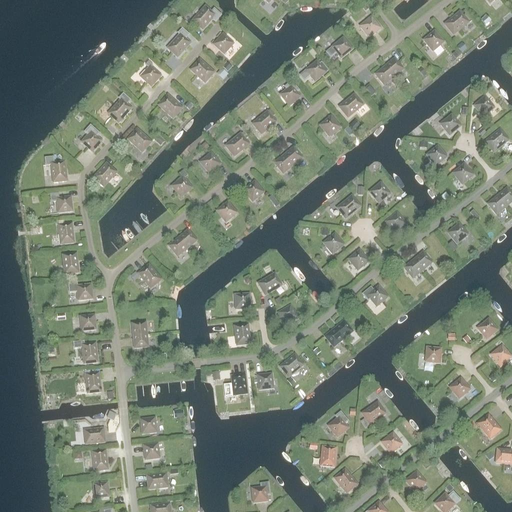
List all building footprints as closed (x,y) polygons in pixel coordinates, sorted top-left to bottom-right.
[(212,13),(205,7),(192,22),(202,31),(213,20),(216,23),(221,17),(214,11),(212,13)] [(444,25),(453,36),(468,24),(459,13),(444,25)] [(485,25),(490,21),(486,16),(481,20),(485,25)] [(371,18),(360,27),(369,39),(380,29),(371,18)] [(180,35),(167,49),(177,59),(190,44),(185,40),(189,36),(182,30),(178,34),(180,35)] [(444,43),(434,32),(423,41),(432,52),(444,43)] [(223,35),(213,46),(224,56),(234,45),(223,35)] [(343,39),(332,48),(325,53),(326,54),(330,59),(330,60),(337,55),(341,60),(352,50),(343,39)] [(462,44),(457,48),(462,53),(466,50),(462,44)] [(456,60),(461,56),(457,51),(452,55),(456,60)] [(394,60),(385,68),(393,78),(403,70),(394,60)] [(200,61),(190,71),(205,84),(214,74),(200,61)] [(148,69),(140,78),(151,88),(161,77),(151,68),(153,66),(149,62),(145,66),(148,69)] [(304,83),(310,78),(314,83),(326,74),(328,71),(321,63),(319,65),(317,62),(299,77),(304,83)] [(226,63),(222,67),(228,72),(231,68),(226,63)] [(418,71),(423,78),(428,74),(423,67),(418,71)] [(384,86),(393,78),(385,68),(375,76),(384,86)] [(217,75),(223,81),(228,75),(221,70),(217,75)] [(300,98),(296,93),(298,91),(291,83),(285,88),(287,90),(280,96),(289,107),(300,98)] [(369,87),(365,91),(370,97),(375,94),(369,87)] [(130,101),(123,95),(119,99),(121,100),(108,115),(118,124),(131,110),(126,105),(130,101)] [(168,96),(158,107),(173,120),(182,109),(168,96)] [(339,108),(348,119),(363,106),(354,96),(339,108)] [(485,98),(474,107),(483,118),(494,109),(485,98)] [(252,125),(261,136),(276,123),(272,118),(275,115),(271,110),(267,113),(252,125)] [(451,116),(440,125),(449,136),(460,127),(451,116)] [(340,129),(331,117),(320,127),(329,138),(340,129)] [(353,131),(358,127),(354,122),(349,126),(353,131)] [(90,127),(85,133),(88,136),(81,143),(92,153),(102,142),(97,138),(99,135),(90,127)] [(349,137),(353,134),(348,127),(344,131),(349,137)] [(481,138),(486,133),(482,129),(477,133),(481,138)] [(137,130),(128,141),(142,154),(151,143),(137,130)] [(485,143),(493,154),(508,142),(500,131),(485,143)] [(225,147),(234,158),(249,146),(245,140),(248,138),(244,133),(241,135),(240,135),(225,147)] [(154,142),(160,147),(165,142),(158,137),(154,142)] [(200,148),(205,153),(209,149),(205,143),(200,148)] [(447,158),(437,147),(426,157),(435,168),(447,158)] [(284,156),(293,167),(302,159),(293,148),(284,156)] [(211,154),(200,163),(209,175),(220,165),(211,154)] [(283,175),(293,167),(284,156),(274,164),(283,175)] [(45,167),(51,166),(53,184),(67,182),(65,163),(54,164),(53,158),(44,159),(45,167)] [(93,179),(104,188),(117,174),(106,164),(93,179)] [(473,176),(464,165),(453,174),(462,186),(473,176)] [(183,178),(171,187),(181,199),(192,190),(184,179),(188,176),(184,170),(179,174),(183,178)] [(263,194),(254,183),(243,192),(252,203),(263,194)] [(380,184),(369,193),(378,204),(390,195),(380,184)] [(497,197),(506,208),(511,202),(511,196),(507,189),(497,197)] [(72,212),(71,198),(59,199),(58,194),(49,195),(50,203),(57,203),(58,214),(72,212)] [(337,209),(345,220),(360,208),(351,197),(337,209)] [(496,216),(506,208),(497,197),(487,205),(496,216)] [(448,208),(453,203),(449,198),(444,203),(448,208)] [(375,208),(378,212),(386,206),(383,202),(375,208)] [(237,214),(227,203),(216,212),(226,224),(237,214)] [(473,211),(470,214),(476,222),(479,219),(473,211)] [(397,214),(385,223),(395,234),(406,225),(397,214)] [(416,222),(420,226),(426,221),(422,216),(416,222)] [(58,226),(60,246),(74,244),(72,225),(65,225),(64,221),(58,222),(58,226)] [(459,225),(447,234),(457,245),(468,236),(459,225)] [(188,231),(178,239),(187,250),(197,242),(188,231)] [(323,244),(332,255),(343,246),(334,235),(323,244)] [(177,258),(187,250),(178,239),(168,247),(177,258)] [(454,243),(450,246),(455,253),(459,249),(454,243)] [(348,260),(357,272),(369,262),(359,251),(348,260)] [(423,253),(413,261),(422,272),(432,264),(423,253)] [(65,276),(78,274),(76,255),(62,256),(65,276)] [(413,280),(422,272),(413,261),(404,269),(413,280)] [(149,266),(138,275),(150,290),(161,281),(149,266)] [(135,273),(130,277),(134,282),(139,278),(135,273)] [(281,286),(274,275),(258,284),(265,296),(281,286)] [(77,294),(78,302),(92,300),(91,286),(76,287),(76,283),(70,283),(71,294),(77,294)] [(387,299),(378,287),(373,292),(370,289),(363,295),(368,302),(370,300),(376,308),(387,299)] [(235,296),(235,311),(250,310),(249,295),(235,296)] [(290,307),(278,314),(285,327),(298,319),(290,307)] [(80,318),(81,332),(96,331),(94,316),(80,318)] [(486,341),(497,331),(488,320),(477,329),(486,341)] [(344,322),(334,330),(343,341),(353,333),(344,322)] [(132,325),(133,337),(147,336),(146,323),(132,325)] [(236,347),(250,345),(248,326),(234,327),(236,347)] [(333,349),(343,341),(334,330),(325,338),(333,349)] [(148,348),(147,336),(133,337),(134,350),(148,348)] [(466,337),(462,340),(466,345),(470,342),(466,337)] [(95,344),(84,345),(84,342),(73,343),(73,350),(82,349),(84,365),(98,363),(95,344)] [(502,347),(491,356),(500,367),(511,358),(502,347)] [(439,364),(441,350),(426,349),(425,363),(439,364)] [(279,368),(288,379),(303,366),(294,356),(279,368)] [(212,373),(213,382),(220,381),(219,372),(212,373)] [(87,395),(101,393),(99,374),(85,375),(87,395)] [(489,379),(493,383),(499,378),(495,374),(489,379)] [(254,377),(254,384),(258,383),(259,391),(273,389),(271,375),(254,377)] [(233,397),(247,395),(245,376),(231,377),(233,397)] [(295,384),(290,378),(286,382),(291,387),(295,384)] [(470,391),(461,380),(449,389),(459,400),(470,391)] [(361,414),(365,419),(360,423),(364,429),(385,415),(377,403),(361,414)] [(107,419),(113,422),(116,415),(109,412),(107,419)] [(336,420),(328,427),(337,439),(348,429),(345,425),(348,422),(340,412),(334,417),(336,420)] [(488,416),(477,425),(490,440),(500,431),(488,416)] [(155,419),(140,421),(142,435),(156,434),(155,419)] [(466,428),(470,433),(477,427),(473,423),(466,428)] [(84,432),(85,446),(105,443),(103,430),(84,432)] [(392,434),(381,444),(390,455),(402,446),(392,434)] [(158,445),(143,447),(145,461),(159,459),(158,445)] [(320,467),(334,468),(336,449),(322,448),(320,467)] [(511,451),(497,450),(495,464),(511,465),(511,451)] [(94,472),(108,471),(106,451),(92,453),(94,472)] [(485,457),(489,462),(494,458),(490,453),(485,457)] [(426,471),(431,466),(427,461),(421,466),(426,471)] [(345,471),(334,479),(346,494),(357,486),(345,471)] [(426,484),(416,473),(405,482),(414,493),(426,484)] [(147,477),(148,491),(168,489),(166,475),(147,477)] [(93,485),(94,500),(109,498),(107,483),(93,485)] [(253,504),(267,502),(267,497),(267,496),(269,496),(268,484),(261,485),(261,488),(251,490),(253,504)] [(445,495),(434,505),(441,511),(447,511),(460,501),(453,493),(448,498),(445,495)] [(385,511),(378,503),(367,511),(385,511)]
